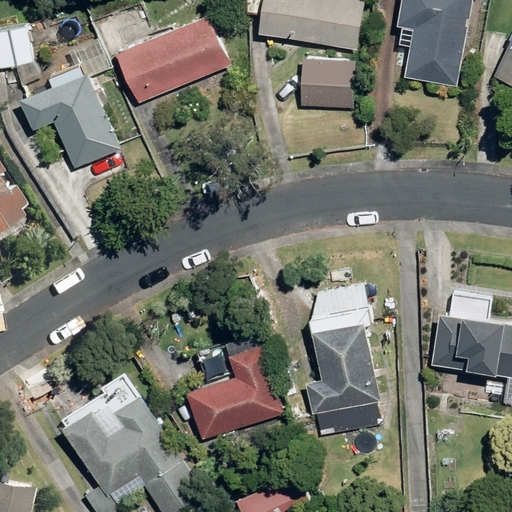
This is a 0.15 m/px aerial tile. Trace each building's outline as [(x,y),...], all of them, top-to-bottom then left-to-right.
[(265,0),(260,35),(357,52),(365,0),(265,0)] [(406,78),(459,86),(475,0),(402,0),(399,26),(414,30),(406,78)] [(116,55),(137,105),(232,66),(212,16),(116,55)] [(0,32),(0,67),(1,70),(21,66),(14,30),(0,32)] [(91,79),(111,71),(98,40),(74,49),(85,75),(88,73),(91,79)] [(511,85),(511,45),(496,78),(511,85)] [(363,53),(309,51),(307,102),(361,104),(363,53)] [(123,150),(91,79),(88,73),(85,75),(64,83),(20,102),(34,132),(54,123),(76,169),(123,150)] [(0,228),(21,214),(17,209),(25,205),(10,184),(3,189),(0,183),(0,168),(0,228)] [(511,320),(509,320),(511,304),(491,302),(491,296),(460,291),(457,311),(435,307),(428,362),(511,375),(511,320)] [(303,378),(308,409),(375,399),(363,318),(312,325),(319,376),(303,378)] [(185,388),(200,436),(281,411),(259,342),(226,352),(232,373),(185,388)] [(105,494),(109,491),(136,473),(162,511),(169,511),(202,490),(136,392),(107,411),(116,423),(102,432),(84,406),(57,424),(97,483),(105,494)] [(232,500),(238,511),(304,511),(312,509),(294,471),(232,500)] [(0,511),(22,511),(28,484),(0,479),(0,511)] [(97,483),(82,492),(95,511),(109,511),(119,506),(109,491),(105,494),(97,483)]
